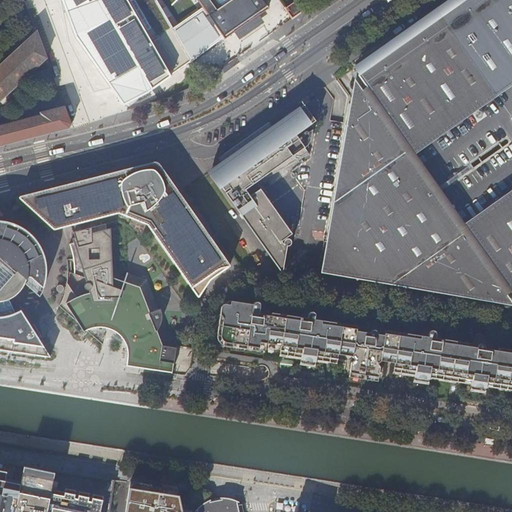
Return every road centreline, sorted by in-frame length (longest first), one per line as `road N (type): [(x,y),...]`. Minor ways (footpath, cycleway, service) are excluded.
road 1 (residential): [(511,324),(240,282),(209,305),(199,390),(511,439)]
road 2 (primary): [(0,179),(199,122),(392,0)]
road 3 (primary): [(355,0),(187,114),(0,164)]
